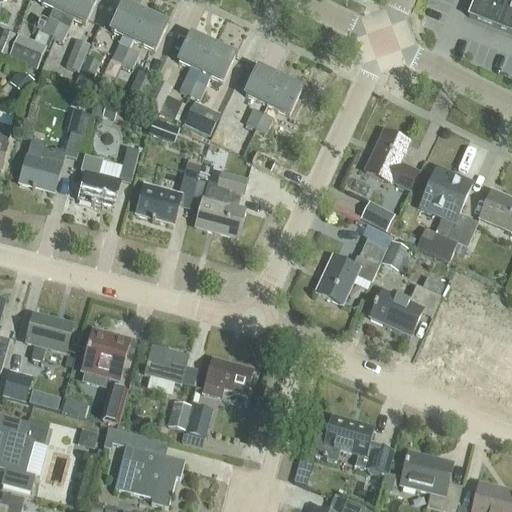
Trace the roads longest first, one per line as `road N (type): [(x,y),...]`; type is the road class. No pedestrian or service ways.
road 1 (residential): [(248,323),(382,43)]
road 2 (residential): [(0,255),(248,323)]
road 3 (residential): [(511,441),(298,345)]
road 4 (residential): [(258,511),(298,345)]
road 5 (residential): [(511,106),(382,43)]
